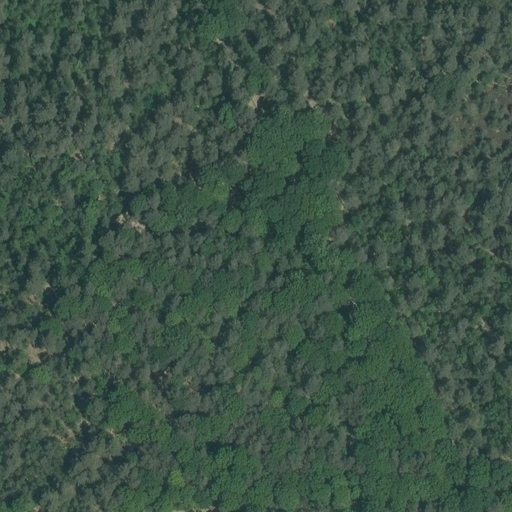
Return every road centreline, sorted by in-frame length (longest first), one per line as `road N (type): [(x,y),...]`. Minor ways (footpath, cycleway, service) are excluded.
road 1 (track): [(457,511),(204,0)]
road 2 (track): [(241,511),(511,498)]
road 3 (track): [(511,85),(252,102)]
road 4 (track): [(511,244),(332,257)]
